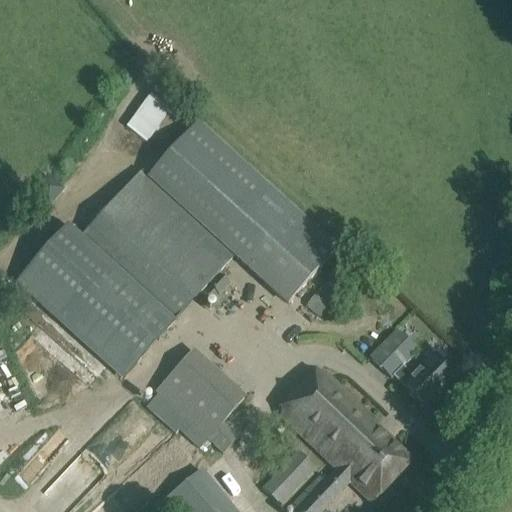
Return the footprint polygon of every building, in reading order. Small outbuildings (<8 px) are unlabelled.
[(128,129),(151,139),(165,106),(143,96),(128,129)] [(149,180),(235,257),(281,202),(197,127),(149,180)] [(81,240),(67,228),(19,283),(126,379),(235,257),(149,180),(141,174),(81,240)] [(281,202),(235,257),(289,305),(337,251),(281,202)] [(417,353),(396,333),(370,359),(391,380),(393,378),(402,368),(417,353)] [(157,397),(147,409),(175,434),(179,430),(199,448),(206,441),(243,399),(193,353),(155,395),(157,397)] [(402,368),(393,378),(403,389),(403,390),(425,412),(454,383),(439,369),(431,361),(413,379),(402,368)] [(280,418),(298,435),(314,419),(334,437),(348,422),(363,436),(349,451),(365,466),(378,452),(400,473),(411,462),(377,430),(376,425),(322,374),(280,418)] [(371,504),(400,473),(378,452),(365,466),(349,451),(363,436),(348,422),(334,437),(314,419),(298,435),(336,471),(327,481),(321,476),(287,511),(322,511),(350,483),(371,504)] [(315,471),(297,454),(262,491),(281,508),(315,471)] [(233,511),(201,473),(152,511),(153,511),(233,511)]
